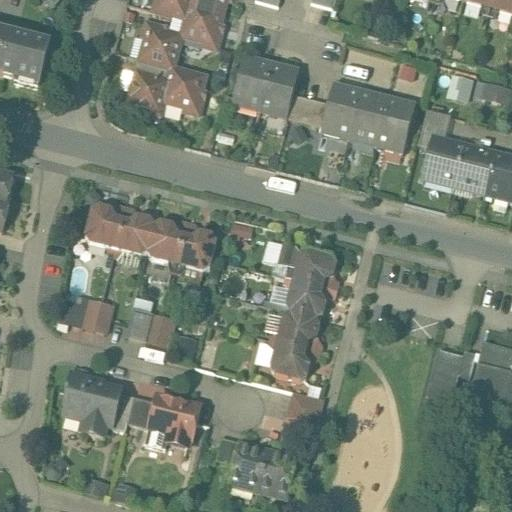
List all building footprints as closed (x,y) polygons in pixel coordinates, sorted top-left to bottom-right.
[(38,0),(38,1),(56,11),(62,0),(38,0)] [(157,0),(153,16),(185,25),(186,25),(190,8),(192,0),(157,0)] [(192,0),(190,8),(222,17),(225,6),(229,7),(230,0),(192,0)] [(280,0),(255,0),(255,4),(278,11),(280,0)] [(336,1),(330,0),(312,0),(310,7),(332,13),(336,1)] [(464,0),(464,2),(467,7),(490,13),(493,0),(464,0)] [(511,0),(493,0),(490,13),(511,19),(511,0)] [(222,17),(190,8),(186,25),(185,25),(181,40),(203,46),(202,50),(216,53),(220,38),(221,38),(223,29),(219,28),(222,17)] [(171,33),(161,30),(161,31),(146,27),(142,41),(146,42),(139,65),(172,73),(172,74),(172,73),(181,40),(170,37),(171,33)] [(15,39),(3,36),(3,38),(0,37),(0,78),(39,89),(50,48),(48,48),(48,50),(15,41),(15,39)] [(271,67),(244,60),(231,111),(258,118),(271,67)] [(299,74),(271,67),(258,118),(286,125),(293,101),(299,74)] [(204,82),(172,73),(172,74),(172,73),(168,85),(169,86),(163,106),(185,112),(184,115),(198,119),(202,104),(203,104),(205,94),(201,93),(204,82)] [(454,76),(448,99),(469,105),(475,81),(454,76)] [(168,85),(136,77),(130,99),(126,98),(122,112),(137,117),(147,120),(148,116),(160,119),(163,106),(169,86),(168,85)] [(506,105),(508,90),(491,87),(489,103),(506,105)] [(401,107),(346,93),(347,91),(333,88),(327,109),(322,133),(320,139),(322,139),(324,134),(348,140),(346,146),(349,146),(351,140),(375,147),(374,152),(376,153),(378,147),(402,154),(401,159),(403,160),(415,109),(402,105),(401,107)] [(304,103),(293,101),(287,124),(298,127),(304,103)] [(327,109),(304,103),(298,127),(322,133),(327,109)] [(494,158),(465,150),(466,149),(463,148),(463,150),(434,143),(435,141),(432,140),(421,186),(511,208),(511,162),(496,158),(497,156),(494,156),(494,158)] [(0,177),(0,206),(6,208),(6,207),(13,181),(0,177)] [(6,208),(0,206),(0,235),(2,236),(9,208),(6,207),(6,208)] [(124,217),(98,211),(91,215),(85,240),(89,247),(115,254),(124,217)] [(149,224),(124,217),(115,254),(140,260),(147,256),(153,231),(149,224)] [(186,233),(160,227),(153,231),(147,256),(151,263),(177,269),(186,233)] [(211,240),(186,233),(177,269),(181,271),(202,276),(209,272),(215,247),(211,240)] [(296,252),(284,249),(279,269),(296,273),(299,260),(296,252)] [(332,262),(306,255),(299,260),(296,273),(293,285),(329,295),(336,269),(332,262)] [(202,276),(181,271),(178,284),(199,290),(202,276)] [(329,295),(293,285),(286,311),(290,318),(316,324),(322,320),(329,295)] [(65,298),(60,326),(83,331),(90,304),(65,298)] [(101,306),(90,304),(83,331),(94,334),(101,306)] [(113,309),(101,306),(94,334),(106,337),(113,309)] [(145,346),(152,318),(132,314),(125,341),(145,346)] [(163,321),(152,318),(145,346),(156,349),(163,321)] [(316,324),(290,318),(283,322),(276,347),(313,357),(319,331),(316,324)] [(175,324),(163,321),(156,349),(168,352),(175,324)] [(313,357),(276,347),(270,373),(274,380),(299,386),(306,382),(313,357)] [(511,356),(483,349),(471,399),(473,400),(473,398),(501,406),(500,408),(502,408),(503,407),(511,409),(511,356)] [(94,383),(74,378),(71,381),(64,405),(67,409),(64,419),(66,420),(67,416),(85,421),(81,435),(81,436),(103,442),(106,432),(106,430),(112,432),(120,398),(121,394),(93,387),(94,383)] [(323,405),(292,397),(289,409),(320,417),(323,405)] [(120,398),(112,432),(106,430),(106,432),(125,437),(127,428),(134,402),(120,398)] [(155,407),(134,402),(127,428),(148,434),(155,407)] [(199,412),(157,402),(155,407),(148,434),(149,434),(167,439),(165,447),(166,447),(187,453),(189,444),(191,445),(199,412)] [(320,417),(289,409),(286,421),(317,429),(320,417)] [(85,421),(67,416),(66,420),(63,430),(81,435),(85,421)] [(317,429),(286,421),(283,433),(314,441),(317,429)] [(314,441),(283,433),(280,445),(311,453),(314,441)] [(167,439),(149,434),(145,450),(164,455),(166,447),(165,447),(167,439)] [(267,454),(239,447),(228,489),(257,496),(267,454)] [(296,462),(267,454),(257,496),(286,504),(296,462)] [(88,494),(106,498),(109,486),(90,482),(88,494)]
